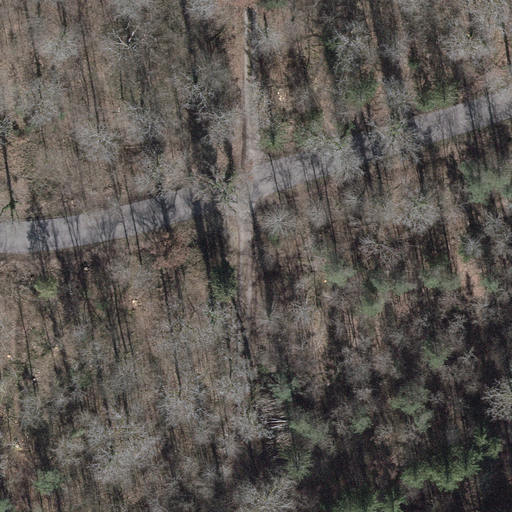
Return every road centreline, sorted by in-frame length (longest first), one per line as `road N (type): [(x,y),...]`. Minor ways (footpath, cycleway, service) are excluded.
road 1 (tertiary): [(0,236),(53,237),(256,184),(511,102)]
road 2 (track): [(256,0),(242,511)]
road 3 (track): [(370,511),(511,435)]
